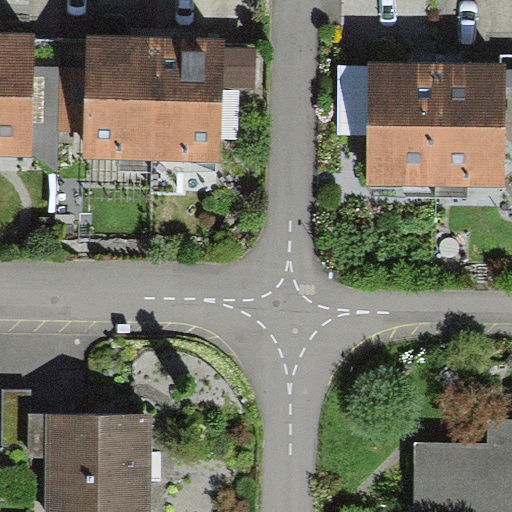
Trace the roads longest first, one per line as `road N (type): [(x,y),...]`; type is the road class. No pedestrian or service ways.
road 1 (residential): [(286,301),(304,0)]
road 2 (residential): [(0,295),(286,301)]
road 3 (residential): [(286,301),(511,310)]
road 4 (residential): [(286,301),(287,511)]
